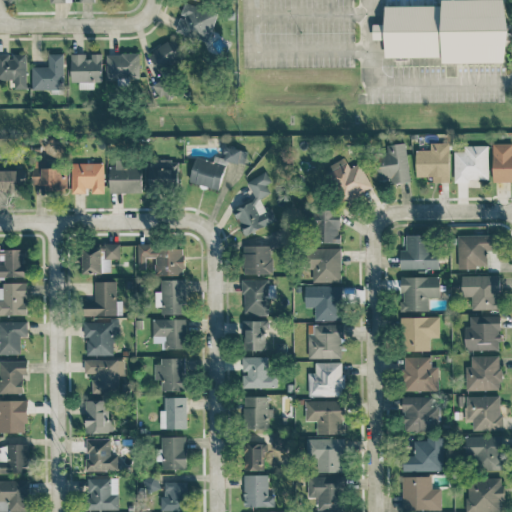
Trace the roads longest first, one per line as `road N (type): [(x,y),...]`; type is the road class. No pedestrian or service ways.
road 1 (residential): [(375,219),(374,511)]
road 2 (residential): [(51,222),(56,511)]
road 3 (residential): [(199,229),(211,245),(214,511)]
road 4 (residential): [(0,222),(170,220),(199,229)]
road 5 (residential): [(0,22),(140,16)]
road 6 (residential): [(375,219),(511,211)]
